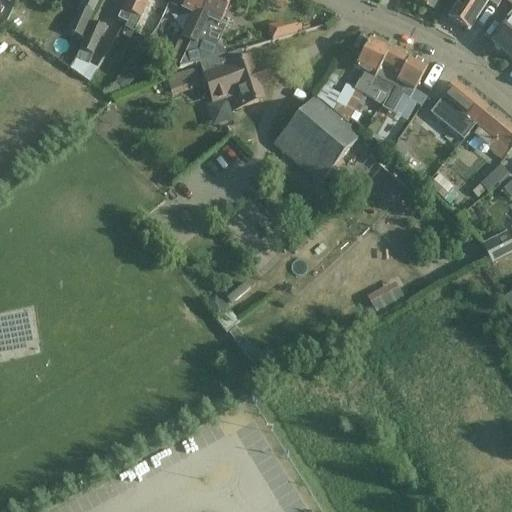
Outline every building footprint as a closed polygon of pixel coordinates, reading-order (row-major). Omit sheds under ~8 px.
[(82,0),(79,8),(74,18),(88,24),(92,14),(98,0),(82,0)] [(126,0),(116,21),(126,26),(137,0),(126,0)] [(137,0),(126,26),(125,27),(134,32),(149,0),(157,0),(160,1),(160,0),(137,0)] [(180,40),(173,53),(183,58),(189,44),(209,0),(186,0),(182,11),(191,16),(180,40)] [(180,64),(176,72),(224,59),(222,54),(214,50),(224,30),(219,28),(224,16),(231,0),(209,0),(189,44),(183,58),(180,64)] [(259,0),(281,10),(284,0),(259,0)] [(440,0),(408,0),(423,7),(422,8),(425,10),(426,8),(434,12),(440,0)] [(504,0),(461,0),(459,4),(448,21),(468,34),(479,17),(489,0),(500,0),(503,2),(504,0)] [(511,0),(504,0),(503,2),(511,9),(511,13),(498,31),(501,33),(490,46),(511,64),(511,0)] [(167,4),(157,29),(167,33),(171,25),(178,9),(172,6),(167,4)] [(298,14),(282,19),(287,33),(302,28),(298,14)] [(104,31),(92,26),(76,62),(88,67),(104,31)] [(373,104),(379,94),(370,89),(374,80),(390,51),(370,42),(355,70),(364,75),(359,84),(358,83),(353,93),(373,104)] [(370,89),(379,94),(389,100),(410,60),(390,51),(374,80),(370,89)] [(410,60),(389,100),(390,100),(384,110),(394,116),(403,100),(409,103),(427,69),(410,60)] [(249,62),(248,61),(203,77),(212,104),(226,100),(230,113),(230,114),(262,103),(262,102),(257,88),(264,85),(260,74),(253,76),(248,62),(249,62)] [(166,83),(171,96),(199,85),(195,72),(166,83)] [(455,85),(429,116),(462,143),(475,128),(488,113),(455,85)] [(273,148),(320,187),(361,138),(315,99),(273,148)] [(478,131),(473,137),(488,149),(486,151),(502,164),(511,151),(511,132),(488,113),(475,128),(478,131)] [(369,159),(418,203),(424,196),(382,159),(386,154),(379,147),(369,159)] [(511,183),(503,192),(511,202),(511,201),(511,183)] [(511,231),(511,233),(482,248),(492,266),(511,255),(511,231)] [(367,301),(379,322),(406,307),(395,285),(367,301)] [(511,293),(501,301),(511,317),(511,293)] [(241,302),(227,314),(239,330),(254,318),(241,302)]
